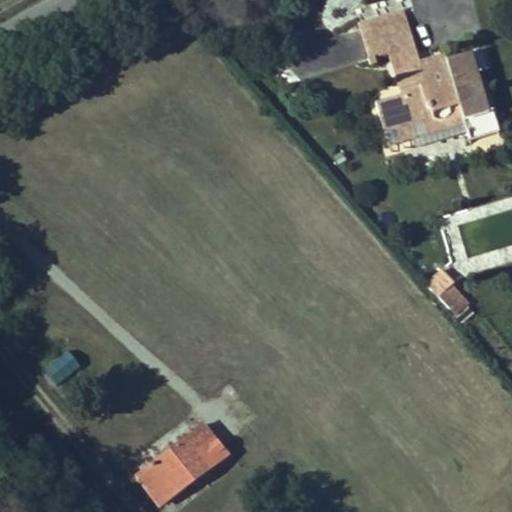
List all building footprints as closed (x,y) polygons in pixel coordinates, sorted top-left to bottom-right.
[(416,147),(465,133),(468,132),(470,139),(499,131),(493,110),(488,111),(471,54),(447,61),(448,68),(423,76),(406,16),(388,20),(397,52),(394,53),(405,94),(393,98),(378,103),(386,130),(410,123),(416,147)] [(359,29),(368,58),(374,56),(375,58),(381,56),(394,53),(397,52),(388,20),(359,29)] [(368,58),(368,59),(370,67),(377,65),(375,58),(374,56),(368,58)] [(393,154),(416,147),(410,123),(386,130),(393,154)] [(449,271),(432,285),(460,319),(473,308),(456,288),(460,284),(457,281),(449,271)] [(161,505),(225,456),(201,424),(136,474),(161,505)]
